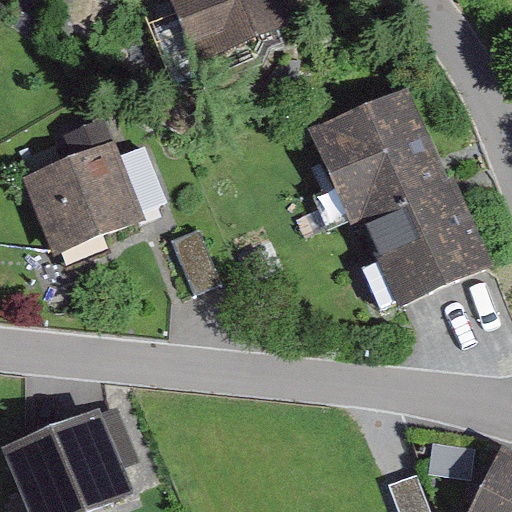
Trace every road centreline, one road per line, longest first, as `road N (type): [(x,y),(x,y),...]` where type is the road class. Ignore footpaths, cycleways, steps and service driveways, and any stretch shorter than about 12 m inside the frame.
road 1 (residential): [(511,401),(0,349)]
road 2 (residential): [(511,171),(451,36),(423,0)]
